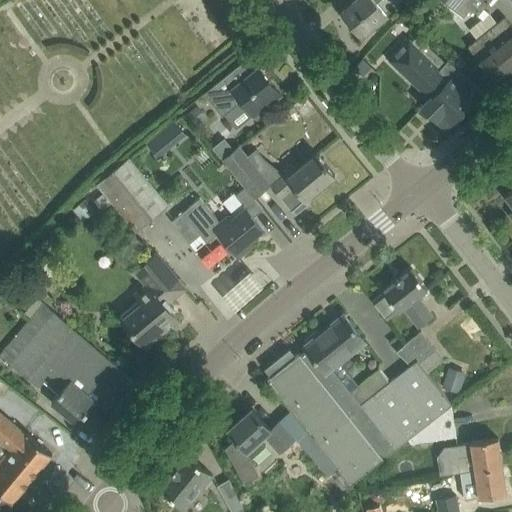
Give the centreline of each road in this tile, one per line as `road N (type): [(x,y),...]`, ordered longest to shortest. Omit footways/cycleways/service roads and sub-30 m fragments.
road 1 (tertiary): [(114,492),(233,342),(419,192)]
road 2 (residential): [(419,192),(321,68),(289,0)]
road 3 (residential): [(511,300),(419,192)]
